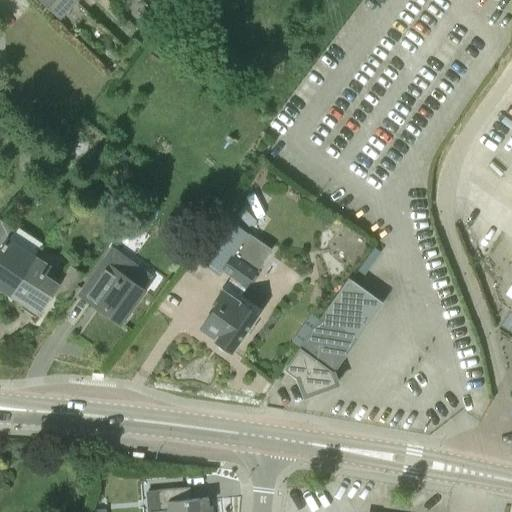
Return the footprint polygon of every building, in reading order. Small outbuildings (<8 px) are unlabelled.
[(76,0),(42,0),(60,17),(76,0)] [(156,15),(165,6),(158,0),(157,0),(150,9),(156,15)] [(156,15),(150,9),(141,18),(148,24),(156,15)] [(133,56),(141,47),(134,41),(126,50),(133,56)] [(124,65),(133,56),(126,50),(118,59),(124,65)] [(120,150),(110,162),(121,171),(131,159),(120,150)] [(0,287),(10,294),(34,257),(8,240),(14,230),(0,220),(0,287)] [(258,269),(273,247),(247,230),(238,243),(214,225),(191,256),(217,276),(221,270),(232,278),(246,287),(258,269)] [(91,303),(98,308),(120,324),(145,290),(143,288),(151,276),(113,249),(104,262),(103,261),(84,287),(79,294),(91,303)] [(183,256),(177,264),(185,269),(191,262),(183,256)] [(34,257),(10,294),(38,312),(52,292),(64,300),(82,274),(68,265),(56,283),(43,274),(48,266),(34,257)] [(337,383),(333,372),(360,334),(361,333),(383,302),(348,277),(326,308),(318,319),(299,346),(284,369),(298,379),(304,395),(337,383)] [(246,287),(232,278),(216,301),(219,304),(201,327),(216,338),(215,339),(232,351),(260,309),(245,298),(250,290),(246,287)] [(511,307),(500,325),(511,332),(511,307)] [(299,346),(318,319),(310,313),(291,341),(299,346)] [(191,499),(190,487),(158,490),(159,510),(159,511),(168,511),(167,511),(212,511),(212,506),(209,506),(208,498),(191,499)]
